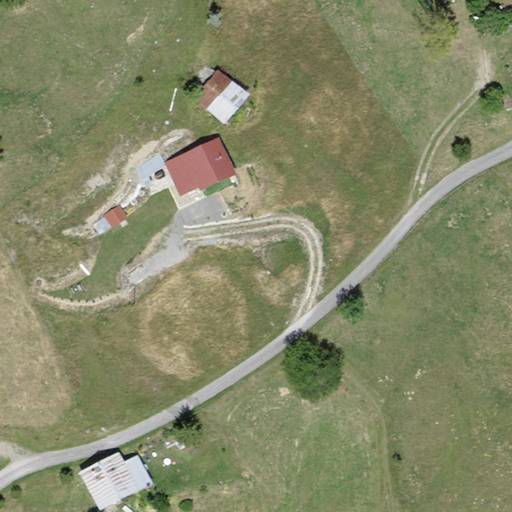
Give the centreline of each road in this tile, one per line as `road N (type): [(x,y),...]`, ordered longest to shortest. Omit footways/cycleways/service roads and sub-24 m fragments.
road 1 (track): [(0,486),(121,442),(216,390),(346,294),(430,203),(511,152)]
road 2 (track): [(166,246),(261,228),(300,230),(313,256),(301,331)]
road 3 (track): [(481,58),(482,86),(422,169),(410,210),(416,217)]
